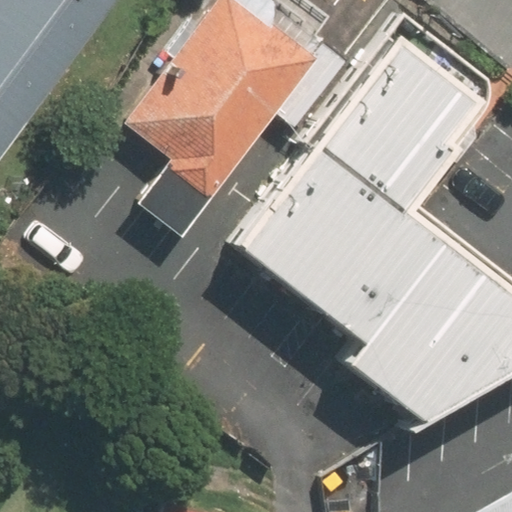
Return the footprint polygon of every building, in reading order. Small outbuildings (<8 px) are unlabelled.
[(0,0),(0,132),(99,0),(0,0)] [(137,206),(176,237),(327,45),(269,0),(210,0),(111,126),(166,169),(137,206)] [(477,79),(395,17),(222,246),(352,349),(330,364),(410,426),(511,371),(511,302),(398,215),(482,102),(477,79)] [(511,511),(511,485),(464,511),(511,511)] [(209,511),(152,502),(150,511),(209,511)]
